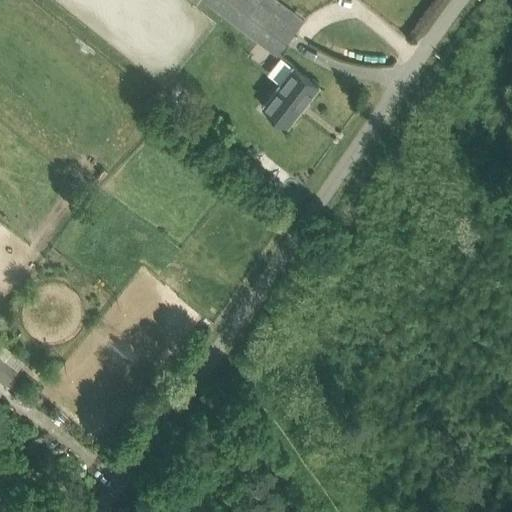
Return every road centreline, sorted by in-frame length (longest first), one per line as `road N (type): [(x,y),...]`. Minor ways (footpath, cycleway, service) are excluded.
road 1 (unclassified): [(90,511),(461,0)]
road 2 (track): [(336,511),(254,382),(218,342)]
